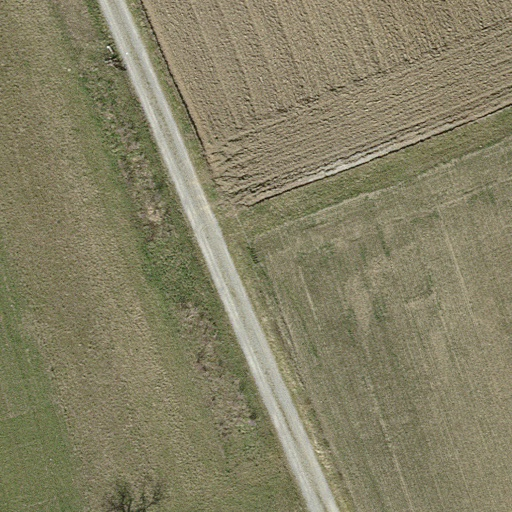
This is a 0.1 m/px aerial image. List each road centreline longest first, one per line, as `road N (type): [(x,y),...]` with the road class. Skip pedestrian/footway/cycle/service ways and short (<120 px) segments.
road 1 (track): [(331,511),(235,239),(132,0)]
road 2 (track): [(235,239),(511,130)]
